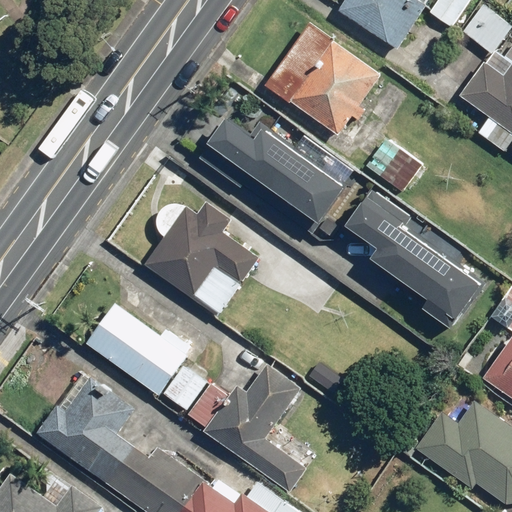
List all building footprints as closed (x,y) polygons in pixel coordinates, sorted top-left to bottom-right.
[(349,0),(344,9),(402,48),(431,4),(424,0),(349,0)] [(472,0),(441,0),(434,12),(454,26),(472,0)] [(511,31),(511,21),(488,3),(466,31),(495,53),(511,31)] [(339,36),(315,19),(269,84),(293,101),(295,99),(343,133),(357,114),(363,118),(370,109),(363,104),(385,73),(337,39),(339,36)] [(511,57),(501,49),(491,63),(488,61),(464,94),(511,128),(511,57)] [(511,145),(511,131),(492,117),(482,131),(509,150),(511,145)] [(350,190),(263,125),(253,139),(229,121),(210,145),(321,228),(350,190)] [(427,163),(391,138),(372,165),(407,190),(427,163)] [(414,219),(374,191),(348,227),(380,250),(372,261),(431,303),(425,311),(453,331),(487,284),(407,228),(414,219)] [(163,229),(168,234),(149,261),(223,314),(249,278),(277,298),(288,282),(317,302),(332,281),(303,261),(306,257),(274,233),(259,254),(227,230),(235,218),(211,200),(200,214),(189,206),(178,202),(171,203),(162,210),(161,219),(163,229)] [(192,353),(119,301),(89,342),(162,394),(192,353)] [(511,341),(488,376),(511,393),(511,341)] [(233,395),(214,381),(191,413),(209,426),(207,429),(291,491),(310,466),(269,436),(306,386),(272,361),(251,390),(242,383),(233,395)] [(210,381),(187,364),(166,391),(190,409),(210,381)] [(139,407),(94,374),(69,409),(61,404),(41,432),(151,511),(305,511),(286,498),(275,511),(273,511),(245,491),(238,501),(161,446),(154,456),(121,432),(139,407)] [(511,423),(478,399),(461,421),(446,411),(420,446),(476,487),(481,481),(510,502),(511,501),(511,423)] [(60,504),(12,470),(0,486),(0,511),(100,511),(106,504),(75,483),(60,504)]
